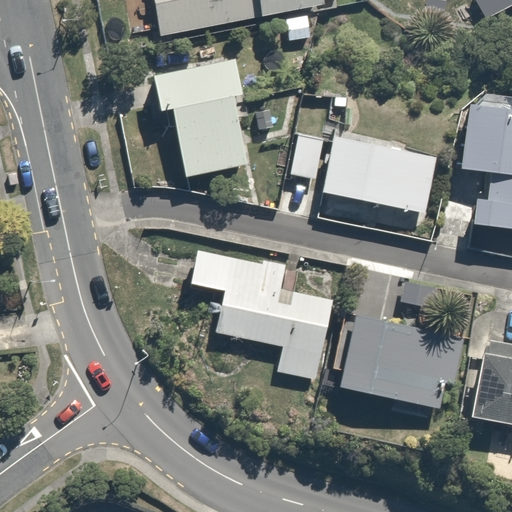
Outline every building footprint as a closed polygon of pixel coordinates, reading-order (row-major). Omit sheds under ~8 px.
[(152,0),(159,42),(328,17),(325,0),(152,0)] [(511,3),(511,0),(481,0),(488,15),(511,3)] [(240,61),(154,76),(162,125),(176,123),(186,188),(248,177),(236,103),(247,101),(240,61)] [(511,105),(472,100),(463,181),(492,184),(489,205),(476,203),(472,235),(511,239),(511,105)] [(281,111),(252,120),(259,142),(287,133),(281,111)] [(325,141),(298,136),(289,180),(316,186),(325,141)] [(438,157),(337,140),(327,204),(427,220),(438,157)] [(285,270),(201,257),(195,294),(226,298),(219,341),(281,350),(276,378),(324,386),(337,302),(281,294),(285,270)] [(462,344),(342,322),(332,374),(347,376),(343,398),(432,415),(436,389),(453,392),(462,344)] [(511,371),(484,367),(473,429),(511,435),(511,371)]
